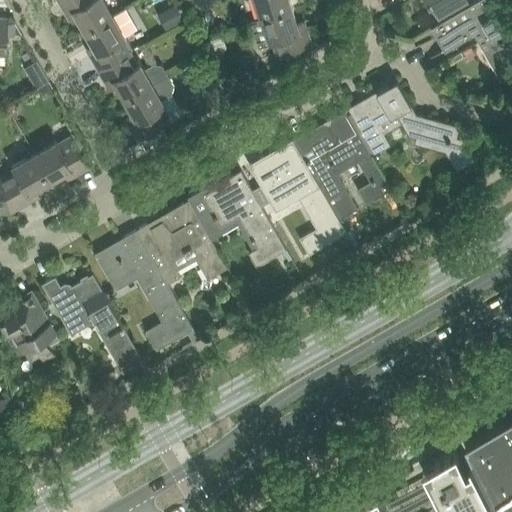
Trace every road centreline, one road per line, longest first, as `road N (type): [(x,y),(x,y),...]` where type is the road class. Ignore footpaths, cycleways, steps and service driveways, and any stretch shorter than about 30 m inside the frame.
road 1 (secondary): [(511,266),(286,393),(141,494)]
road 2 (secondary): [(178,511),(284,436),(511,308)]
road 3 (residential): [(130,192),(355,62),(365,33),(357,0)]
road 4 (residential): [(130,192),(21,0)]
road 5 (residential): [(0,262),(130,192)]
